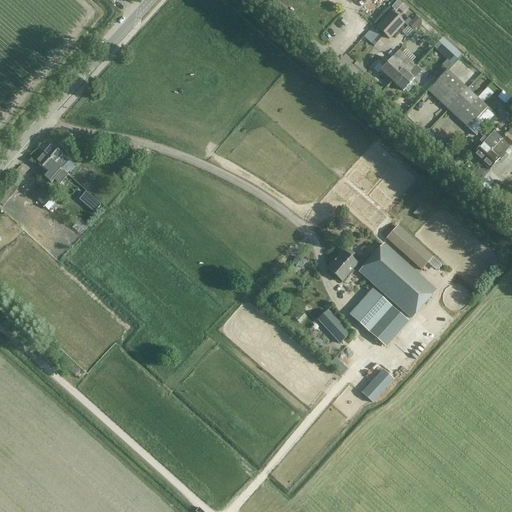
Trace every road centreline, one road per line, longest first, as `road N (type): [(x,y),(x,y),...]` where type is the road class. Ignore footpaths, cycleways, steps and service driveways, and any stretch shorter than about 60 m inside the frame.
road 1 (unclassified): [(511,224),(263,0)]
road 2 (unclassified): [(0,326),(207,511)]
road 3 (tertiary): [(0,169),(150,0)]
